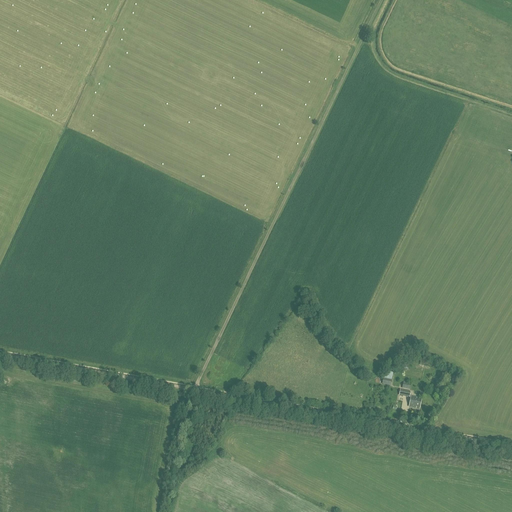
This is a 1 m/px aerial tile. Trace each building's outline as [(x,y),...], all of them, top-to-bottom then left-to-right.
[(431,362),(420,360),(420,364),(430,366),(433,366),(444,373),(445,371),(431,362)] [(394,373),(408,369),(406,363),(392,367),(394,373)] [(390,386),(393,373),(385,371),(382,384),(390,386)] [(409,398),(411,392),(400,390),(399,396),(409,398)] [(419,408),(421,399),(411,397),(409,406),(419,408)]
